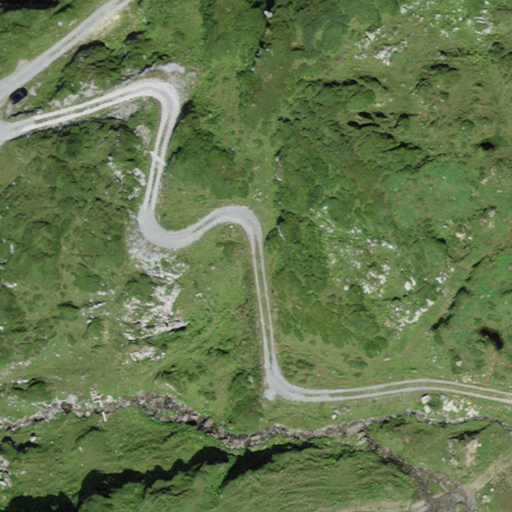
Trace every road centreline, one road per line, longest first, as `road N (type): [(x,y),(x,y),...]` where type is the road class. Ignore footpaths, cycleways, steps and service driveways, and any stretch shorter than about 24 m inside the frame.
road 1 (track): [(0,143),(8,130),(155,89),(168,118),(149,224),(165,238),(218,216),(242,218),(257,247),(271,368),(282,390),(321,396),(415,384),(511,398)]
road 2 (track): [(0,90),(123,0)]
